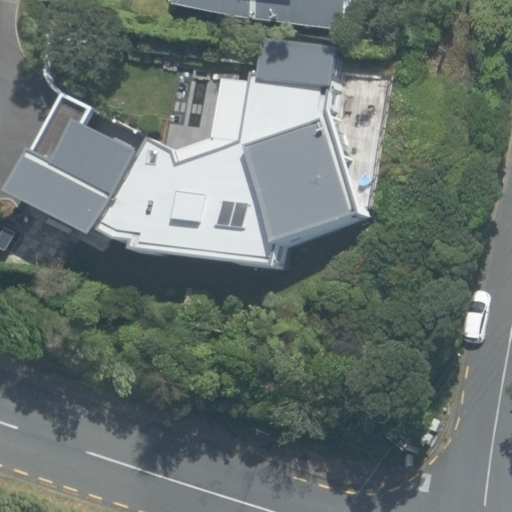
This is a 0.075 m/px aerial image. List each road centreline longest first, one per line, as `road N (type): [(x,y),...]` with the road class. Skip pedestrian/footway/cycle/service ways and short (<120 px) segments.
road 1 (unclassified): [(0,417),(215,498),(276,511)]
road 2 (residential): [(489,511),(511,351)]
